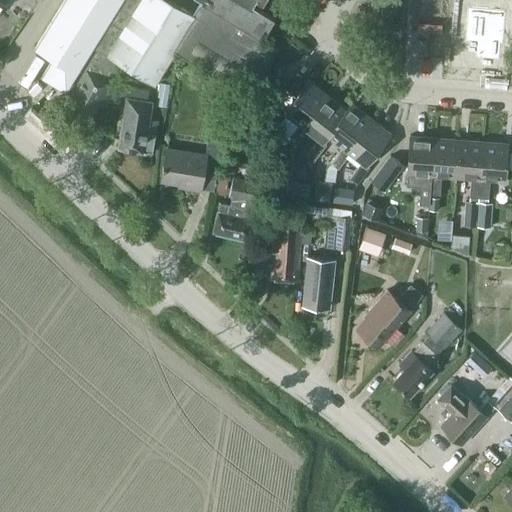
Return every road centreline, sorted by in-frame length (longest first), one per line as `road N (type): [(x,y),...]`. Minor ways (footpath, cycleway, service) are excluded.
road 1 (unclassified): [(447,511),(350,422),(212,320),(0,116)]
road 2 (residential): [(511,102),(404,94),(375,81),(337,43),(347,0)]
